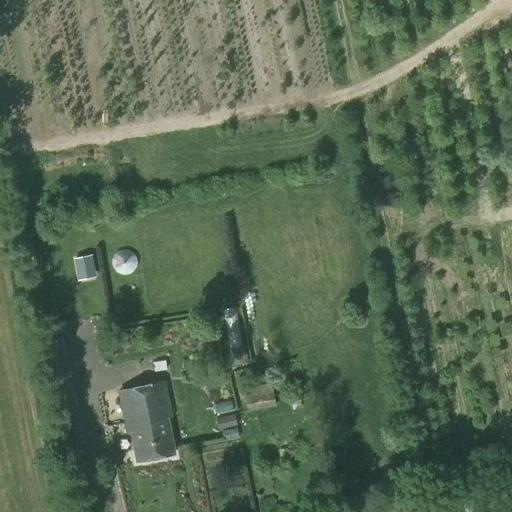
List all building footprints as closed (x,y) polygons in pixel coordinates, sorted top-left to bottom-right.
[(91,255),(73,258),(78,281),(95,277),(91,255)] [(241,304),(230,306),(233,337),(245,336),(241,304)] [(60,442),(84,437),(62,335),(38,340),(60,442)] [(245,347),(229,350),(232,366),(248,363),(245,347)] [(174,456),(168,419),(170,419),(163,384),(119,392),(127,436),(131,435),(136,462),(174,456)] [(271,384),(243,389),(246,411),(275,407),(271,384)] [(218,430),(236,426),(234,414),(215,419),(218,430)] [(61,458),(86,454),(84,441),(59,446),(61,458)]
